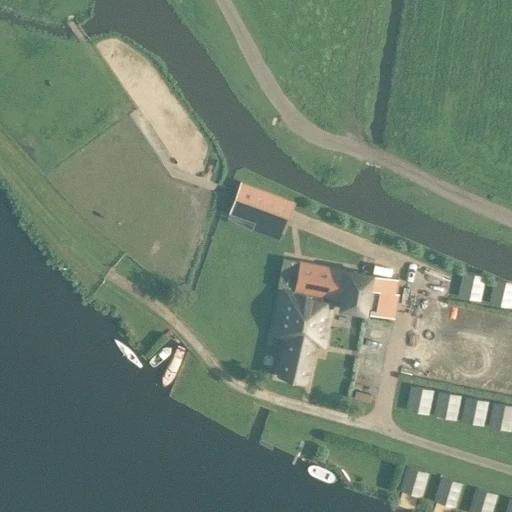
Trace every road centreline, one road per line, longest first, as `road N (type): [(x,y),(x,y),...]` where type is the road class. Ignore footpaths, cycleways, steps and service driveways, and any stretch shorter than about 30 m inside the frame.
road 1 (track): [(511,471),(236,387),(168,317),(67,241),(0,162)]
road 2 (track): [(222,0),(265,86),(309,138),(511,218)]
